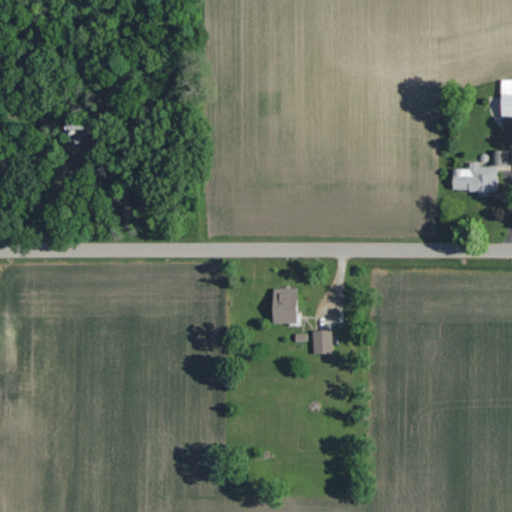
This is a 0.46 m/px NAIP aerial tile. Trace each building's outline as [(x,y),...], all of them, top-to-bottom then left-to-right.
[(508,152),(495,152),(495,165),(508,165),(508,152)] [(469,169),(453,169),(452,192),(498,192),(498,165),(469,165),(469,169)] [(298,288),(272,288),(272,323),(298,323),(298,288)] [(14,328),(0,327),(0,373),(15,373),(14,328)] [(331,330),(314,330),(314,353),(331,353),(331,330)]
